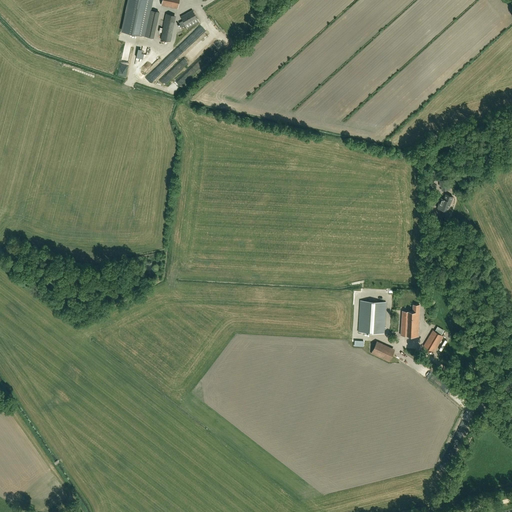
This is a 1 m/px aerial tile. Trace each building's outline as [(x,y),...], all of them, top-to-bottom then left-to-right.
[(177,8),(179,0),(162,0),(161,5),(177,8)] [(159,12),(148,9),(126,5),(121,31),(143,35),(153,37),(159,12)] [(180,17),(182,21),(179,22),(182,27),(185,25),(187,29),(200,22),(192,10),(180,17)] [(172,25),(174,14),(168,13),(163,39),(173,40),(174,32),(178,32),(179,26),(172,25)] [(162,71),(204,34),(201,30),(158,67),(162,71)] [(212,47),(216,51),(224,44),(220,39),(212,47)] [(156,52),(138,69),(143,74),(161,57),(156,52)] [(177,89),(182,83),(178,80),(173,85),(177,89)] [(450,190),(449,179),(439,180),(439,187),(441,186),(441,191),(450,190)] [(448,218),(450,212),(446,211),(450,201),(441,198),(437,208),(438,208),(438,210),(442,212),(441,216),(448,218)] [(384,333),(386,302),(360,300),(358,332),(384,333)] [(418,336),(419,305),(413,304),(413,311),(402,311),(401,335),(418,336)] [(434,352),(443,337),(433,330),(424,345),(434,352)] [(389,362),(395,349),(377,341),(371,353),(389,362)] [(464,416),(462,421),(469,424),(471,419),(464,416)]
